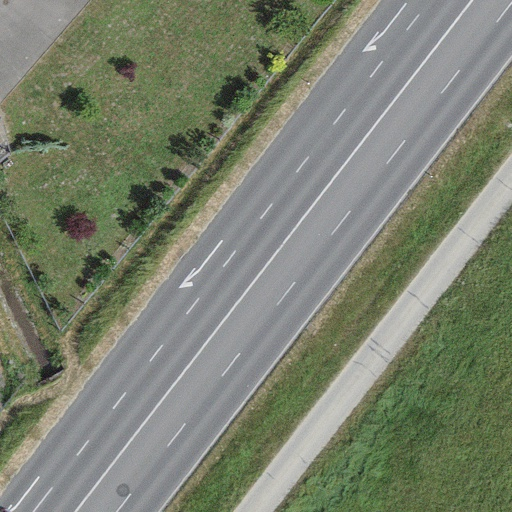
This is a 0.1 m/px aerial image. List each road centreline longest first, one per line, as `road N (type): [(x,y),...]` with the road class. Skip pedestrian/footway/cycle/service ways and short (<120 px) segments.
road 1 (primary): [(494,0),(97,511)]
road 2 (track): [(258,511),(511,185)]
